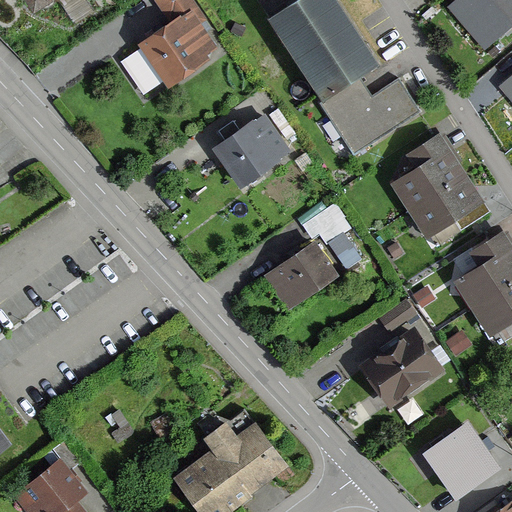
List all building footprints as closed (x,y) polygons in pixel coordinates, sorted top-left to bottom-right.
[(28,0),(33,7),(36,5),(39,7),(42,8),(46,8),(48,7),(51,4),(52,1),(52,0),(28,0)] [(153,0),(163,13),(183,0),(153,0)] [(349,84),(377,65),(333,0),(295,0),(266,19),(320,102),(323,100),(356,151),(351,154),(352,155),(419,112),(397,79),(361,102),(349,84)] [(511,23),(511,0),(455,0),(448,6),(464,25),(474,17),(493,40),(511,23)] [(151,30),(154,35),(141,44),(167,81),(201,58),(200,56),(212,48),(189,15),(177,23),(175,21),(162,30),(158,25),(151,30)] [(511,75),(500,86),(511,100),(511,75)] [(284,152),(261,118),(249,126),(248,125),(236,133),(232,128),(224,134),(228,139),(215,148),(241,185),(274,162),(273,160),(284,152)] [(402,180),(417,204),(460,177),(436,139),(410,156),(418,169),(402,180)] [(434,247),(485,214),(460,177),(417,204),(432,228),(425,232),(434,247)] [(358,259),(340,234),(327,243),(345,268),(358,259)] [(476,305),(481,302),(511,282),(511,257),(499,237),(473,254),(482,267),(465,277),(466,279),(461,282),(476,305)] [(333,276),(316,251),(311,244),(299,252),(296,247),(286,253),(290,259),(264,276),(268,281),(267,282),(274,292),(275,292),(286,308),(333,276)] [(511,335),(511,282),(481,302),(496,325),(488,330),(498,344),(511,335)] [(379,319),(388,331),(413,314),(404,302),(379,319)] [(436,368),(411,334),(364,367),(388,401),(436,368)] [(174,475),(201,511),(218,511),(283,464),(242,409),(205,437),(217,453),(192,472),(187,465),(174,475)] [(479,478),(450,437),(425,454),(454,495),(479,478)] [(67,472),(79,463),(62,441),(50,450),(67,472)] [(89,511),(77,497),(82,493),(57,461),(14,496),(23,508),(39,509),(40,511),(58,511),(89,511)]
